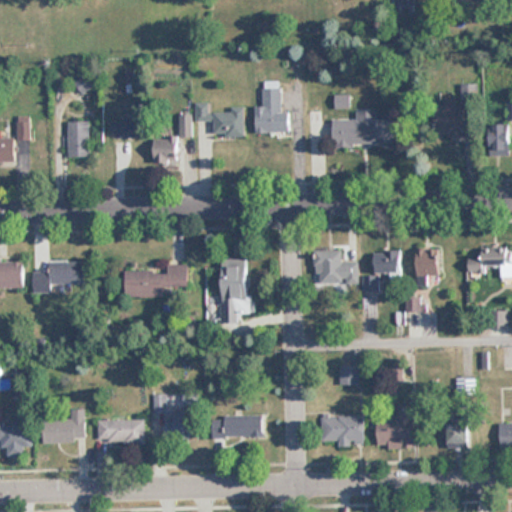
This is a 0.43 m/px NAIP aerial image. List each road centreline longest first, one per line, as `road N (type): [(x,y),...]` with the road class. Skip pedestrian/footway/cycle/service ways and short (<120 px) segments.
road 1 (residential): [(511,202),(0,213)]
road 2 (residential): [(511,481),(0,492)]
road 3 (residential): [(297,511),(294,208)]
